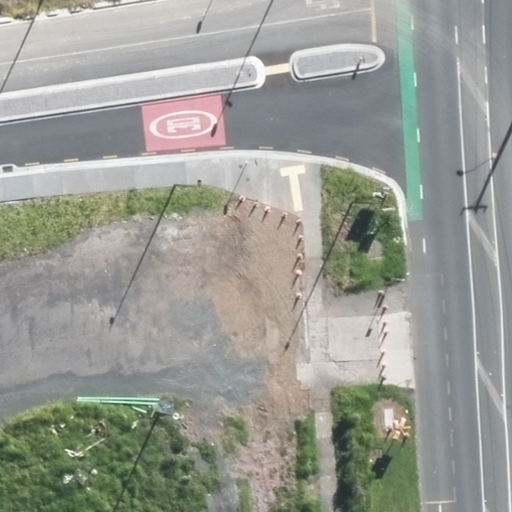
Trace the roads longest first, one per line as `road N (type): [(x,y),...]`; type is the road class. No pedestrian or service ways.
road 1 (residential): [(473,90),(0,147)]
road 2 (residential): [(0,65),(467,0)]
road 3 (primary): [(473,90),(496,511)]
